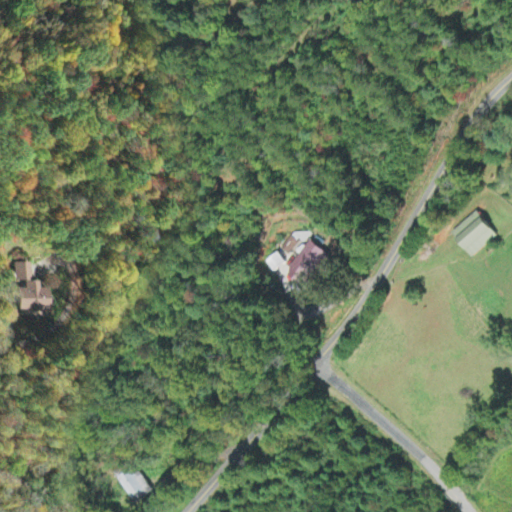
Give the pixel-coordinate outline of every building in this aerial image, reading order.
[(474,259),(498,237),(476,213),(452,235),(474,259)] [(287,255),(296,243),(289,238),(280,250),(287,255)] [(285,275),(303,289),(328,256),(311,243),(285,275)] [(273,273),(284,264),(276,254),(265,264),(273,273)] [(46,290),(38,290),(38,283),(30,283),(30,264),(14,264),(14,283),(23,283),(23,290),(15,290),(15,313),(46,313),(46,290)] [(134,503),(152,491),(135,468),(118,481),(134,503)]
